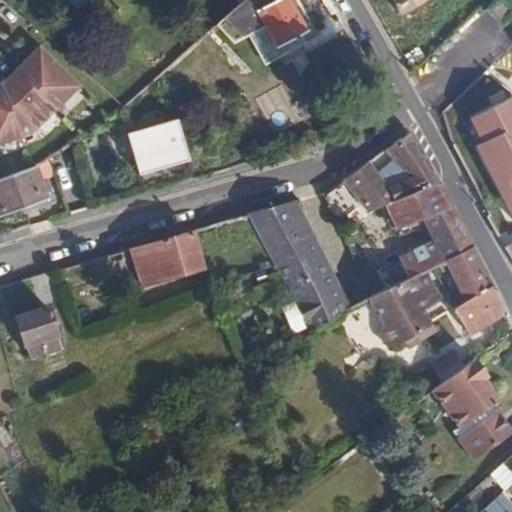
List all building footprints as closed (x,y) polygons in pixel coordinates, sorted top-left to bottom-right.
[(229,44),(261,22),(248,0),(245,0),(215,26),(229,44)] [(248,0),(261,22),(278,46),(306,30),(291,0),(248,0)] [(511,0),(495,0),(484,11),(498,25),(511,12),(511,0)] [(0,142),(18,136),(18,135),(33,130),(76,86),(36,47),(28,56),(30,59),(26,63),(24,60),(4,80),(7,83),(1,90),(0,87),(0,142)] [(487,89),(477,79),(468,88),(475,114),(444,120),(451,144),(500,135),(487,89)] [(124,137),(136,180),(187,166),(176,123),(124,137)] [(385,208),(438,183),(406,133),(340,182),(359,206),(366,213),(385,208)] [(0,216),(40,201),(27,166),(0,176),(0,216)] [(426,218),(451,205),(438,183),(385,208),(399,236),(427,221),(426,218)] [(280,278),(309,332),(357,308),(355,303),(340,310),(289,204),(248,216),(273,264),(280,278)] [(426,275),(434,271),(448,264),(473,251),(451,205),(426,218),(427,221),(437,241),(402,260),(412,282),(426,275)] [(192,233),(129,251),(140,287),(204,270),(192,233)] [(460,306),(493,289),(473,251),(448,264),(464,296),(457,300),(460,306)] [(244,290),(280,278),(273,264),(239,277),(243,288),(244,290)] [(426,275),(412,282),(387,294),(414,342),(433,332),(428,322),(446,313),(426,275)] [(211,287),(215,298),(243,288),(239,277),(211,287)] [(469,336),(504,319),(503,310),(493,289),(460,306),(454,309),(469,336)] [(47,309),(15,319),(27,356),(43,352),(44,355),(60,350),(47,309)] [(442,384),(463,369),(452,353),(431,368),(442,384)] [(487,376),(475,360),(463,369),(442,384),(433,391),(459,427),(497,399),(483,379),(487,376)] [(511,511),(511,508),(502,496),(494,503),(501,511),(511,511)] [(501,511),(494,503),(483,511),(501,511)]
